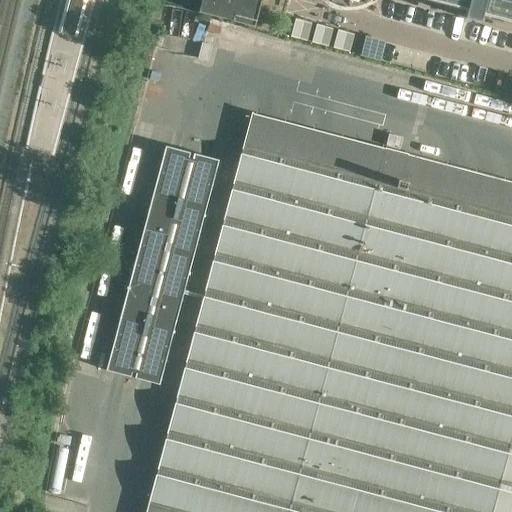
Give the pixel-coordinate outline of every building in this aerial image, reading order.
[(85,0),(71,0),(64,28),(77,31),(85,0)] [(202,0),(199,13),(254,28),(261,0),(202,0)] [(511,23),(511,0),(423,0),(467,11),(465,19),(480,23),(482,15),(511,23)] [(208,62),(212,46),(202,43),(198,59),(208,62)] [(511,97),(464,89),(459,112),(509,121),(510,112),(511,112),(511,97)] [(511,511),(511,182),(443,164),(442,163),(442,164),(408,155),(408,154),(385,148),(385,149),(253,114),(254,113),(252,113),(146,511),(511,511)] [(160,385),(219,160),(166,147),(144,229),(140,228),(140,226),(130,224),(97,349),(107,352),(108,350),(112,351),(106,371),(160,385)]
